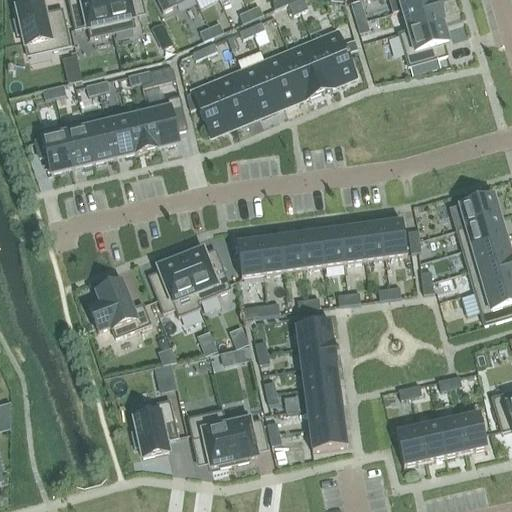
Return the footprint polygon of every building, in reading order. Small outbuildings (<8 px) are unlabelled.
[(112,37),(103,0),(79,0),(81,6),(69,9),(74,34),(87,31),(89,42),(112,37)] [(103,0),(112,37),(135,32),(133,20),(145,18),(140,0),(103,0)] [(193,0),(154,0),(162,16),(193,0)] [(287,0),(271,0),(274,14),(289,7),(287,0)] [(435,3),(434,0),(388,0),(394,17),(401,14),(436,4),(435,3)] [(302,2),(295,5),(300,16),(307,13),(302,2)] [(436,3),(435,3),(436,4),(401,14),(407,34),(407,35),(442,25),(442,26),(443,25),(436,3)] [(41,5),(16,11),(19,22),(14,24),(17,39),(22,38),(27,60),(70,50),(61,13),(44,17),(41,5)] [(300,16),(295,5),(288,8),(290,13),(293,19),(300,16)] [(360,5),(350,8),(353,17),(356,28),(366,25),(363,14),(360,5)] [(263,19),(258,10),(249,14),(253,24),(263,19)] [(253,24),(249,14),(239,18),(243,28),(253,24)] [(366,25),(356,28),(359,38),(369,35),(366,25)] [(448,46),(442,26),(442,25),(407,35),(407,34),(398,37),(408,71),(410,70),(437,63),(447,60),(444,48),(448,46)] [(264,34),(261,26),(250,31),(253,39),(264,34)] [(223,37),(219,27),(209,31),(213,41),(223,37)] [(213,41),(209,31),(199,36),(203,46),(213,41)] [(253,39),(250,31),(239,36),(242,44),(253,39)] [(338,36),(313,46),(331,91),(332,91),(356,81),(347,60),(349,60),(347,56),(346,57),(338,36)] [(331,91),(313,46),(289,56),(307,101),(306,101),(306,102),(332,92),(332,91),(331,91)] [(217,55),(213,48),(202,53),(206,60),(217,55)] [(206,60),(202,53),(191,57),(195,65),(206,60)] [(307,101),(289,56),(265,66),(283,111),(306,101),(307,101)] [(440,72),(437,63),(410,70),(413,80),(440,72)] [(283,111),(265,66),(241,76),(259,121),(283,111)] [(151,85),(149,75),(138,77),(141,88),(151,85)] [(259,121),(241,76),(217,86),(235,130),(259,121)] [(141,88),(138,77),(127,80),(128,80),(130,90),(141,88)] [(109,95),(107,85),(96,87),(99,98),(109,95)] [(235,130),(217,86),(191,96),(210,141),(235,130)] [(99,98),(96,87),(85,90),(88,100),(99,98)] [(63,89),(53,92),(55,102),(66,99),(63,89)] [(55,102),(53,92),(42,94),(44,105),(55,102)] [(145,108),(147,118),(148,118),(156,152),(157,152),(178,147),(176,137),(188,134),(179,100),(145,108)] [(135,157),(127,123),(128,122),(125,113),(103,119),(105,128),(106,128),(114,162),(134,157),(135,157)] [(156,152),(148,118),(147,118),(128,122),(127,123),(135,157),(134,157),(135,158),(157,153),(157,152),(156,152)] [(93,167),(85,133),(86,133),(83,123),(62,128),(72,172),(93,167)] [(72,172),(62,128),(61,129),(40,134),(42,143),(35,145),(39,161),(46,160),(50,178),(62,175),(72,172)] [(114,162),(106,128),(105,128),(86,133),(85,133),(93,167),(114,162)] [(468,207),(459,210),(465,231),(465,232),(499,221),(493,200),(484,203),(482,198),(467,203),(468,207)] [(465,231),(456,234),(462,255),(505,242),(499,221),(465,232),(465,231)] [(407,260),(402,225),(380,228),(384,263),(407,260)] [(384,263),(380,228),(359,231),(364,266),(384,263)] [(364,266),(359,231),(339,233),(344,269),(364,266)] [(344,269),(339,233),(319,236),(324,271),(344,269)] [(418,234),(408,236),(409,247),(419,245),(418,234)] [(324,271),(319,236),(299,239),(303,274),(324,271)] [(303,274),(299,239),(279,241),(283,277),(303,274)] [(283,277),(279,241),(258,244),(263,279),(283,277)] [(505,242),(462,255),(468,276),(511,263),(511,262),(505,242)] [(263,279),(258,244),(236,247),(241,282),(263,279)] [(419,245),(409,247),(411,257),(417,256),(421,256),(419,245)] [(202,254),(194,258),(193,255),(179,261),(197,307),(198,306),(231,293),(218,261),(217,259),(205,263),(203,258),(202,254)] [(197,307),(179,261),(165,266),(166,269),(158,272),(159,275),(161,281),(150,285),(163,318),(174,313),(177,321),(200,312),(198,306),(197,307)] [(511,263),(468,276),(474,296),(511,285),(511,261),(511,262),(511,263)] [(432,286),(430,276),(420,277),(421,288),(432,286)] [(511,285),(474,296),(484,330),(511,321),(511,285)] [(433,297),(432,286),(421,288),(423,298),(433,297)] [(150,329),(142,308),(131,313),(121,287),(96,296),(101,309),(89,313),(98,336),(110,331),(115,343),(150,329)] [(401,302),(399,291),(388,293),(390,303),(401,302)] [(388,293),(378,294),(379,304),(390,303),(388,293)] [(360,307),(359,297),(348,298),(349,309),(360,307)] [(349,309),(348,298),(337,300),(339,310),(349,309)] [(318,302),(307,304),(309,314),(320,313),(318,302)] [(307,304),(297,305),(298,315),(309,314),(307,304)] [(279,318),(278,308),(267,309),(268,320),(279,318)] [(268,320),(267,309),(256,310),(258,321),(268,320)] [(330,325),(295,330),(298,352),(333,348),(333,347),(330,325)] [(267,357),(265,346),(254,348),(257,359),(267,357)] [(333,348),(298,352),(300,373),(336,368),(336,369),(337,369),(334,347),(333,347),(333,348)] [(269,367),(267,357),(257,359),(259,369),(269,367)] [(336,368),(300,373),(303,393),(338,388),(336,369),(336,368)] [(461,391),(459,380),(448,383),(450,393),(461,391)] [(450,393),(448,383),(438,385),(440,396),(450,393)] [(273,386),(263,388),(266,399),(276,396),(273,386)] [(338,388),(303,393),(306,413),(341,408),(338,388)] [(421,400),(419,389),(408,392),(411,402),(421,400)] [(408,392),(398,394),(400,404),(410,402),(408,392)] [(511,395),(491,402),(501,437),(511,433),(511,395)] [(278,407),(276,396),(266,399),(268,409),(278,407)] [(140,451),(143,462),(168,456),(165,445),(177,442),(169,405),(132,413),(137,435),(132,437),(135,452),(140,451)] [(341,408),(306,413),(309,433),(344,428),(341,408)] [(234,468),(223,420),(224,420),(223,414),(187,422),(196,464),(208,462),(210,471),(219,469),(219,472),(234,468)] [(246,415),(224,420),(223,420),(234,468),(248,465),(248,463),(256,461),(254,451),(266,448),(261,424),(249,427),(246,415)] [(487,452),(479,417),(457,422),(465,457),(487,452)] [(465,457),(457,422),(437,427),(445,461),(465,457)] [(279,437),(276,427),(266,429),(268,440),(279,437)] [(445,461),(437,427),(417,431),(425,466),(445,461)] [(344,428),(309,433),(312,456),(347,451),(344,428)] [(425,466),(417,431),(395,436),(403,471),(425,466)] [(281,448),(279,437),(268,440),(271,450),(281,448)]
